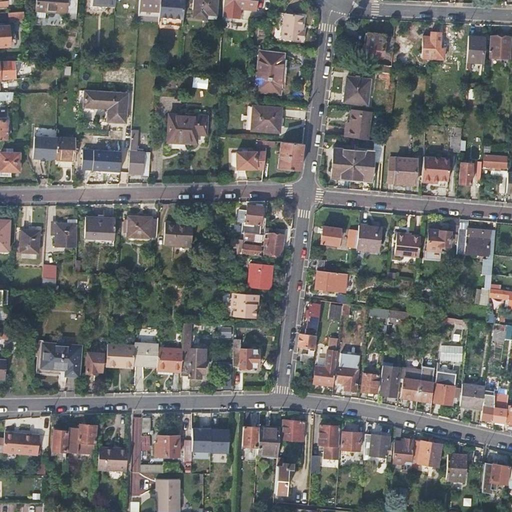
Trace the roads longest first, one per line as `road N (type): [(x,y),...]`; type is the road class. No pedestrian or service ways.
road 1 (residential): [(0,197),(306,196)]
road 2 (residential): [(284,399),(0,406)]
road 3 (residential): [(511,444),(284,399)]
road 4 (residential): [(306,196),(511,215)]
road 5 (residential): [(306,196),(284,399)]
road 6 (residential): [(330,0),(306,196)]
road 7 (residential): [(350,0),(511,14)]
